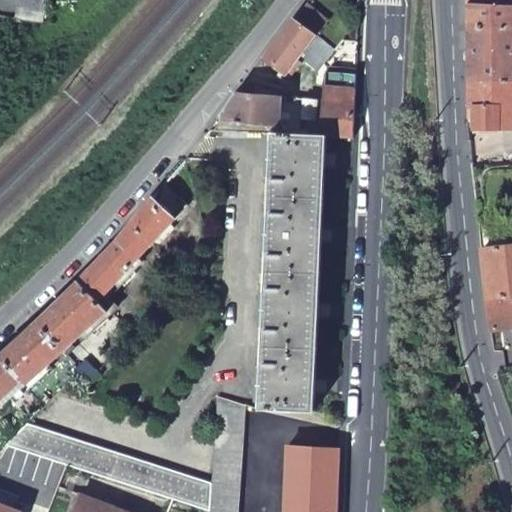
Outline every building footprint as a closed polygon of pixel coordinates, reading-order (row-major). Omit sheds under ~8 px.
[(15,0),(13,13),(40,18),(43,0),(15,0)] [(337,13),(319,0),(312,0),(304,11),(327,27),(337,13)] [(511,0),(464,0),(466,40),(511,38),(511,15),(500,16),(499,8),(511,8),(511,0)] [(265,61),(287,79),(327,27),(304,11),(265,61)] [(511,38),(466,40),(467,91),(511,89),(511,38)] [(303,115),(301,138),(325,140),(354,143),(358,78),(327,76),(324,117),(303,115)] [(511,89),(467,91),(468,116),(476,116),(477,139),(511,138),(511,89)] [(238,96),(221,118),(223,125),(276,130),(276,136),(301,138),(303,115),(282,113),(283,99),(238,96)] [(276,136),(269,135),(256,413),(311,430),(325,140),(301,138),(276,136)] [(175,218),(151,197),(120,233),(78,279),(100,300),(175,218)] [(511,251),(466,260),(475,309),(474,310),(481,342),(511,335),(511,251)] [(67,351),(108,308),(100,300),(78,279),(38,320),(67,351)] [(25,381),(31,388),(67,351),(38,320),(1,356),(25,381)] [(0,404),(25,381),(1,356),(0,356),(0,404)] [(77,373),(79,375),(89,387),(98,379),(93,373),(85,365),(77,373)] [(205,511),(232,511),(243,409),(214,400),(208,483),(205,511)] [(17,450),(200,511),(205,511),(208,483),(24,425),(1,446),(17,450)] [(281,511),(311,511),(316,452),(287,449),(281,511)] [(0,468),(45,484),(50,474),(0,457),(0,468)] [(121,511),(77,496),(71,511),(121,511)] [(0,501),(0,511),(21,511),(22,510),(0,501)]
